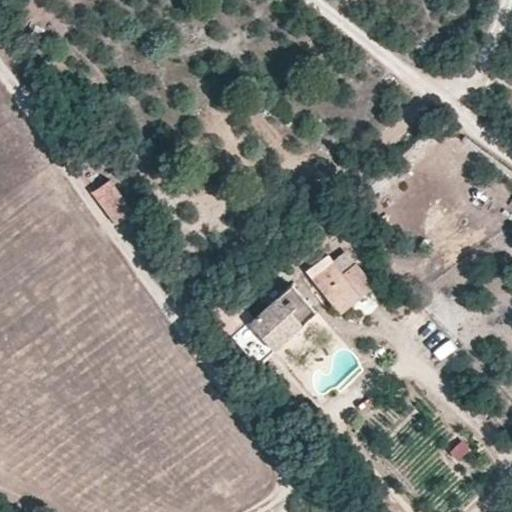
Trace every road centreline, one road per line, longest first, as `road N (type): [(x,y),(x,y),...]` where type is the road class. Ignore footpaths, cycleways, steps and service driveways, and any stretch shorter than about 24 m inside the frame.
road 1 (track): [(451,107),(309,0)]
road 2 (track): [(451,107),(498,33),(508,0)]
